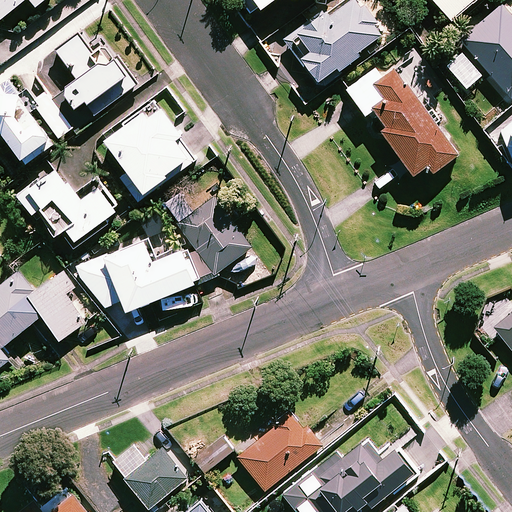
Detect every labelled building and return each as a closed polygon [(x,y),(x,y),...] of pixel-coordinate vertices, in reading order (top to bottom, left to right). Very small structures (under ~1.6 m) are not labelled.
[(0,0),(0,19),(22,0),(36,0),(39,3),(42,0),(0,0)] [(243,0),(253,13),(271,0),(243,0)] [(379,37),(372,24),(378,20),(367,0),(360,4),(358,0),(347,0),(285,36),(300,61),(306,57),(319,80),(360,56),(357,50),(379,37)] [(437,0),(453,18),(474,0),(437,0)] [(511,10),(505,2),(462,39),(511,96),(511,10)] [(136,84),(99,35),(91,41),(83,30),(58,48),(79,77),(65,87),(78,105),(87,98),(97,112),(136,84)] [(434,171),(459,153),(437,122),(440,119),(432,108),(428,110),(396,65),(382,75),(375,66),(348,86),(367,113),(375,107),(387,124),(382,127),(415,173),(428,163),(434,171)] [(56,141),(34,109),(19,88),(12,93),(0,75),(0,123),(27,162),(56,141)] [(47,89),(37,97),(42,103),(38,106),(59,136),(74,125),(47,89)] [(172,174),(169,169),(180,161),(183,166),(195,157),(179,135),(184,131),(164,104),(151,114),(146,108),(108,136),(148,192),(172,174)] [(58,233),(65,227),(77,244),(123,211),(98,176),(79,189),(62,164),(31,186),(34,190),(23,198),(38,220),(45,215),(58,233)] [(188,206),(175,188),(161,198),(174,216),(188,206)] [(204,280),(221,274),(220,271),(255,244),(218,195),(180,223),(198,248),(191,251),(204,280)] [(191,251),(185,237),(156,259),(147,237),(106,254),(130,311),(204,280),(191,251)] [(0,365),(5,362),(10,368),(18,362),(4,344),(34,320),(54,345),(93,314),(72,288),(77,284),(64,268),(37,290),(20,269),(0,285),(0,365)] [(511,313),(495,327),(511,347),(511,313)] [(322,443),(293,408),(238,453),(266,488),(322,443)] [(234,449),(225,436),(197,455),(206,469),(234,449)] [(366,511),(418,471),(398,445),(381,458),(366,438),(345,455),(340,448),(285,491),(301,511),(366,511)] [(189,474),(165,445),(127,476),(151,506),(189,474)] [(92,511),(76,491),(72,494),(66,488),(44,506),(37,497),(18,511),(92,511)] [(214,511),(203,497),(184,511),(214,511)] [(413,511),(405,502),(392,511),(413,511)]
